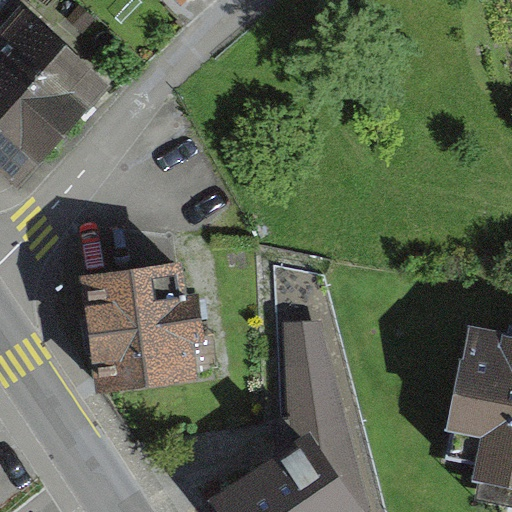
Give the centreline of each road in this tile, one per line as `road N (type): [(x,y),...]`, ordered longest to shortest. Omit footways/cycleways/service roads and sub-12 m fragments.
road 1 (residential): [(0,265),(177,67),(256,0)]
road 2 (tertiary): [(0,330),(123,511)]
